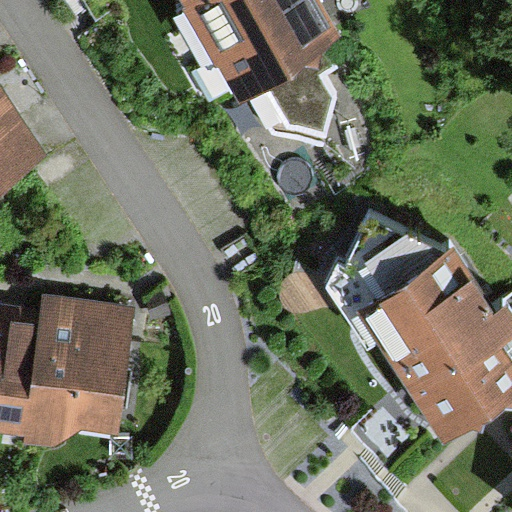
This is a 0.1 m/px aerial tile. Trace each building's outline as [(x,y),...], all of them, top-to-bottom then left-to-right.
[(339,0),(200,0),(271,129),(325,150),(342,105),(318,61),(360,39),(339,0)] [(0,196),(55,160),(8,89),(6,99),(0,103),(0,196)] [(344,277),(442,422),(511,374),(511,302),(469,240),(375,201),(344,277)] [(139,309),(52,294),(49,312),(33,423),(35,441),(77,448),(83,413),(120,420),(139,309)] [(49,312),(0,305),(0,423),(3,420),(33,423),(49,312)]
